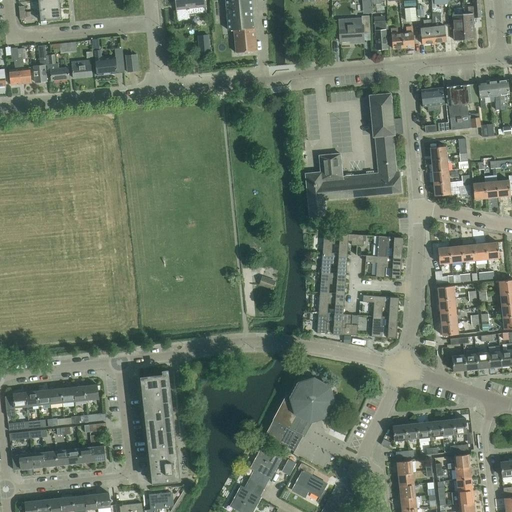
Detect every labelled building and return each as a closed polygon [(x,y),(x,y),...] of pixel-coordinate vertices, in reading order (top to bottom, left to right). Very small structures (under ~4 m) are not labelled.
[(59,0),(45,0),(38,1),(39,11),(60,9),(59,0)] [(175,0),(176,10),(178,22),(191,21),(190,15),(206,13),(205,7),(206,7),(204,0),(175,0)] [(236,53),(257,51),(254,28),(251,0),(225,0),(228,30),(234,30),(236,53)] [(454,14),(453,14),(455,40),(473,39),(472,17),(474,16),(474,17),(481,17),(479,0),(473,0),(474,6),(468,7),(468,13),(461,14),(461,8),(454,9),(454,14)] [(416,20),(415,8),(405,9),(405,21),(416,20)] [(39,11),(40,21),(41,25),(47,24),(47,20),(61,19),(60,9),(39,11)] [(431,20),(433,42),(446,41),(444,25),(440,26),(439,14),(431,14),(431,20)] [(356,25),(339,26),(340,41),(355,40),(355,43),(364,42),(363,34),(370,33),(369,16),(361,16),(362,18),(356,18),(356,25)] [(433,42),(431,20),(423,20),(423,28),(420,28),(422,44),(433,42)] [(387,49),(385,29),(388,29),(387,21),(384,21),(374,22),(377,50),(387,49)] [(402,34),(403,48),(414,47),(412,27),(406,27),(406,33),(402,34)] [(403,48),(402,34),(398,34),(397,28),(391,29),(393,49),(403,48)] [(67,43),(68,51),(76,51),(75,42),(67,43)] [(209,42),(198,43),(199,56),(211,55),(209,42)] [(68,51),(67,43),(58,44),(59,52),(68,51)] [(47,66),(47,64),(46,56),(45,46),(38,47),(40,66),(33,66),(35,83),(47,81),(45,66),(47,66)] [(11,85),(21,84),(18,61),(18,59),(17,49),(17,48),(11,49),(12,62),(14,62),(15,70),(9,70),(11,85)] [(18,61),(21,84),(31,83),(30,68),(24,69),(23,59),(25,59),(24,48),(17,49),(18,59),(18,61)] [(97,76),(117,74),(115,57),(103,58),(103,56),(101,57),(101,51),(95,51),(96,59),(95,59),(97,76)] [(127,72),(129,72),(138,71),(137,54),(126,55),(127,72)] [(68,68),(56,69),(55,64),(54,55),(46,56),(47,64),(48,73),(51,73),(51,81),(69,79),(68,68)] [(73,78),(92,76),(90,60),(72,62),(73,78)] [(497,81),(500,103),(504,102),(503,94),(509,94),(507,80),(497,81)] [(487,82),(490,102),(495,102),(495,103),(500,103),(497,81),(487,82)] [(490,102),(487,82),(478,83),(480,105),(485,105),(485,103),(490,102)] [(469,84),(446,87),(451,130),(469,128),(466,105),(464,105),(464,103),(471,102),(469,84)] [(431,89),(434,110),(441,109),(440,104),(444,104),(442,87),(431,89)] [(434,110),(431,89),(420,90),(422,106),(427,106),(428,111),(434,110)] [(394,133),(402,133),(400,119),(393,119),(391,93),(369,95),(373,137),(375,136),(378,173),(342,176),(340,153),(319,155),(321,172),(305,173),(309,217),(326,215),(324,199),(401,192),(399,171),(396,171),(392,135),(394,135),(394,133)] [(471,114),(471,118),(470,118),(472,128),(481,127),(479,117),(479,113),(471,114)] [(437,123),(438,132),(449,131),(448,122),(437,123)] [(435,125),(425,126),(425,133),(436,132),(435,125)] [(492,127),(481,128),(482,137),(493,136),(492,127)] [(510,127),(502,127),(502,129),(503,135),(511,134),(510,128),(510,127)] [(465,138),(458,139),(459,152),(466,151),(465,138)] [(431,160),(446,158),(445,146),(430,147),(431,160)] [(464,166),(468,165),(467,156),(459,157),(460,162),(464,162),(464,166)] [(432,172),(448,170),(446,158),(431,160),(432,172)] [(448,170),(432,172),(433,183),(449,182),(448,170)] [(496,181),(498,197),(510,195),(508,180),(496,181)] [(498,197),(496,181),(484,182),(486,198),(498,197)] [(449,182),(433,183),(434,196),(450,194),(449,182)] [(486,198),(484,182),(472,183),(474,199),(486,198)] [(351,245),(356,245),(357,235),(324,232),(322,253),(347,254),(348,241),(351,241),(351,245)] [(376,256),(401,258),(402,238),(378,236),(376,256)] [(485,243),(487,259),(499,258),(498,242),(485,243)] [(473,244),(475,260),(487,259),(485,243),(473,244)] [(475,260),(473,244),(461,246),(463,261),(475,260)] [(450,247),(451,263),(463,261),(461,246),(450,247)] [(451,263),(450,247),(437,248),(439,264),(451,263)] [(347,254),(322,253),(321,272),(346,274),(347,254)] [(376,256),(365,255),(365,262),(376,263),(375,277),(384,277),(385,267),(392,268),(391,278),(400,278),(401,258),(376,256)] [(346,274),(321,272),(319,293),(344,294),(346,274)] [(489,279),(488,272),(478,273),(479,280),(489,279)] [(262,276),(258,285),(272,290),(275,280),(262,276)] [(511,279),(498,281),(500,293),(511,291),(511,279)] [(439,299),(454,298),(453,286),(437,287),(439,299)] [(511,291),(500,293),(501,305),(511,303),(511,291)] [(318,313),(343,314),(344,294),(319,293),(318,313)] [(373,303),(372,316),(381,317),(382,310),(389,310),(388,317),(397,318),(398,297),(363,295),(362,302),(373,303)] [(440,311),(455,310),(454,298),(439,299),(440,311)] [(511,303),(501,305),(502,317),(511,315),(511,303)] [(455,310),(440,311),(441,323),(457,321),(455,310)] [(317,333),(350,335),(351,324),(352,315),(346,314),(346,323),(342,322),(343,314),(318,313),(317,333)] [(511,315),(502,317),(503,329),(511,328),(511,315)] [(372,316),(371,337),(396,338),(397,318),(388,317),(388,327),(381,327),(381,317),(372,316)] [(457,321),(441,323),(442,335),(458,334),(457,321)] [(500,351),(502,366),(511,365),(511,350),(510,332),(502,333),(503,339),(508,339),(509,343),(506,343),(507,350),(500,351)] [(488,352),(489,367),(502,366),(500,351),(499,346),(487,347),(488,352)] [(476,354),(477,369),(489,367),(488,352),(476,354)] [(464,355),(466,370),(477,369),(476,354),(464,355)] [(466,370),(464,355),(452,356),(453,371),(466,370)] [(178,455),(169,375),(168,371),(163,371),(164,375),(140,378),(152,482),(178,479),(175,456),(178,455)] [(297,449),(312,421),(329,416),(337,400),(333,384),(316,375),(300,380),(291,395),(288,394),(267,433),(297,449)] [(84,386),(86,400),(98,398),(97,384),(84,386)] [(72,387),(74,401),(86,400),(84,386),(72,387)] [(60,388),(62,402),(74,401),(72,387),(60,388)] [(48,390),(50,404),(62,402),(60,388),(48,390)] [(50,404),(48,390),(37,391),(38,405),(50,404)] [(25,392),(26,406),(27,406),(27,413),(33,412),(32,406),(38,405),(37,391),(25,392)] [(26,406),(25,392),(12,394),(13,396),(5,397),(7,416),(15,416),(14,408),(26,406)] [(88,415),(89,422),(105,420),(105,413),(88,415)] [(64,418),(64,424),(72,424),(76,423),(76,416),(71,417),(71,418),(64,418)] [(452,419),(454,434),(466,433),(465,418),(452,419)] [(441,421),(442,436),(454,434),(452,419),(441,421)] [(29,428),(28,421),(16,423),(17,430),(29,428)] [(429,422),(430,437),(435,436),(435,439),(443,439),(442,436),(441,421),(429,422)] [(417,423),(418,438),(430,437),(429,422),(417,423)] [(89,425),(89,432),(106,430),(106,423),(89,425)] [(405,424),(406,439),(418,438),(417,423),(405,424)] [(406,439),(405,424),(393,426),(394,441),(406,439)] [(17,433),(18,439),(30,438),(29,431),(17,433)] [(91,447),(93,461),(105,460),(104,446),(91,447)] [(79,448),(80,463),(93,461),(91,447),(79,448)] [(67,450),(69,464),(80,463),(79,448),(67,450)] [(280,459),(262,449),(251,468),(255,470),(250,479),(254,482),(264,487),(269,477),(271,478),(280,459)] [(55,451),(57,465),(69,464),(67,450),(55,451)] [(43,452),(45,466),(57,465),(55,451),(43,452)] [(31,453),(33,468),(45,466),(43,452),(31,453)] [(33,468),(31,453),(19,455),(13,456),(14,469),(21,469),(33,468)] [(455,468),(469,466),(468,454),(454,456),(454,463),(447,464),(448,469),(455,468)] [(398,474),(412,473),(411,460),(397,462),(398,474)] [(511,475),(511,460),(500,462),(502,477),(511,475)] [(274,475),(281,479),(289,465),(282,461),(274,475)] [(319,497),(327,483),(312,475),(315,470),(301,463),(298,468),(302,471),(292,490),(304,497),(308,490),(319,497)] [(469,466),(455,468),(456,480),(471,478),(469,466)] [(412,473),(398,474),(399,486),(414,484),(412,473)] [(471,478),(456,480),(458,492),(472,490),(471,478)] [(254,482),(250,479),(245,489),(241,487),(231,506),(242,511),(251,511),(260,497),(253,493),(255,488),(251,486),(254,482)] [(414,484),(399,486),(400,498),(415,496),(414,484)] [(472,490),(458,492),(459,504),(473,502),(472,490)] [(96,494),(98,508),(110,507),(109,492),(96,494)] [(172,498),(171,492),(149,495),(151,509),(144,509),(144,511),(157,511),(157,509),(168,508),(167,498),(172,498)] [(98,508),(96,494),(84,495),(86,509),(98,508)] [(73,496),(74,511),(75,511),(85,511),(85,509),(86,509),(84,495),(73,496)] [(60,498),(62,511),(74,511),(73,496),(60,498)] [(415,496),(400,498),(402,510),(416,509),(415,496)] [(48,499),(49,511),(60,511),(62,511),(60,498),(48,499)] [(49,511),(48,499),(37,500),(37,511),(49,511)] [(24,502),(25,511),(37,511),(37,500),(24,502)] [(474,511),(473,502),(459,504),(460,511),(455,511),(454,511),(474,511)] [(142,511),(142,503),(120,505),(120,511),(142,511)]
